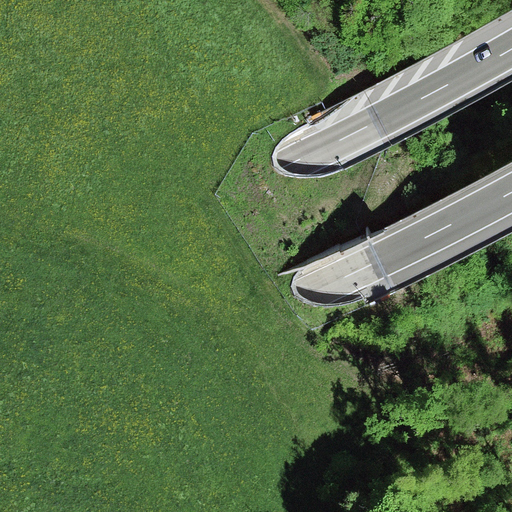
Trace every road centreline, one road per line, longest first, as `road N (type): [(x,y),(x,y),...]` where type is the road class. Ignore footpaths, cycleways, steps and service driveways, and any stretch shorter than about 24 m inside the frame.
road 1 (motorway): [(511,47),(280,168),(0,285)]
road 2 (motorway): [(0,417),(302,296),(511,194)]
